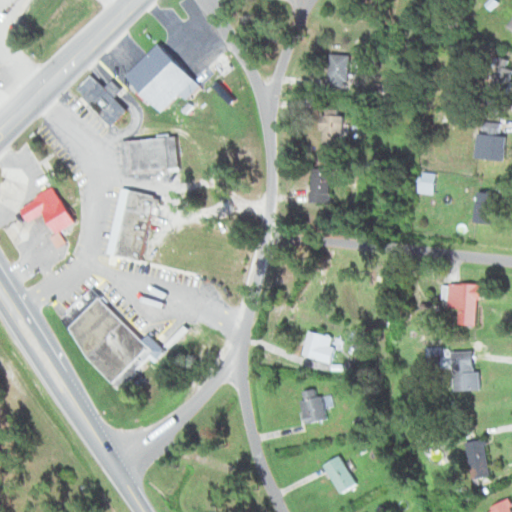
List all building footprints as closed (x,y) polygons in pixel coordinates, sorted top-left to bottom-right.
[(167,113),(185,95),(191,101),(206,86),(164,44),(131,77),(167,113)] [(353,55),(333,55),(333,91),(353,91),(353,55)] [(511,58),(498,58),(498,95),(511,94),(511,69),(511,70),(511,58)] [(79,92),(116,129),(133,111),(121,99),(129,91),(118,80),(110,88),(97,75),(79,92)] [(327,150),(347,150),(347,110),(327,110),(327,150)] [(481,160),(509,162),(511,137),(504,136),(505,124),(484,123),(481,160)] [(128,174),(183,171),(181,138),(126,140),(128,174)] [(314,205),(333,205),(333,170),(314,170),(314,205)] [(440,174),(420,173),(419,194),(439,195),(440,174)] [(80,223),(59,189),(26,209),(34,223),(49,214),(61,234),(80,223)] [(112,255),(147,262),(160,196),(125,189),(112,255)] [(480,224),(499,224),(499,194),(480,194),(480,224)] [(484,285),(448,284),(448,305),(461,305),(461,326),(483,326),(484,285)] [(125,388),(164,351),(151,338),(147,341),(97,290),(62,324),(125,388)] [(309,360),(337,360),(337,334),(309,334),(309,360)] [(458,352),(458,391),(481,391),(481,352),(458,352)] [(328,396),(322,398),(319,389),(303,393),(312,425),(334,419),(328,396)] [(496,477),(489,440),(470,443),(477,481),(496,477)] [(328,466),(345,494),(360,485),(344,457),(328,466)] [(511,511),(511,504),(508,500),(494,511),(511,511)]
